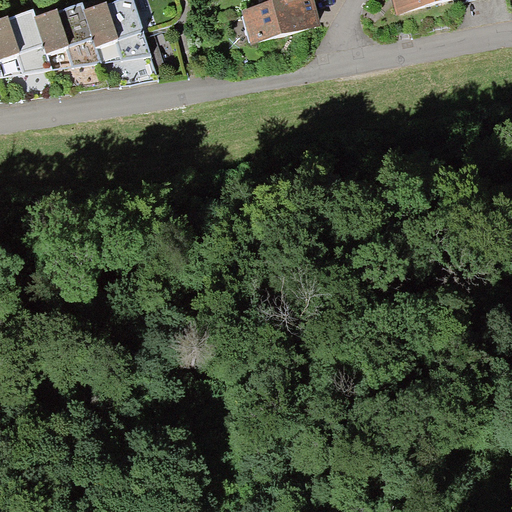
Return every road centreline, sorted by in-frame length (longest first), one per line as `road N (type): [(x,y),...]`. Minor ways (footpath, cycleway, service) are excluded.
road 1 (residential): [(0,120),(345,62)]
road 2 (residential): [(345,62),(511,32)]
